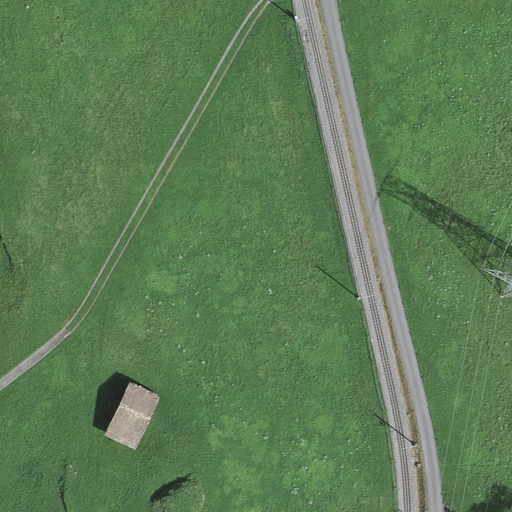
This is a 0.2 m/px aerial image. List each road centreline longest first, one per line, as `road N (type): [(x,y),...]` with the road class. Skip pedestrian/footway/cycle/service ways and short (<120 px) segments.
road 1 (residential): [(328,0),(428,445),(436,511)]
road 2 (track): [(266,0),(87,306),(0,387)]
